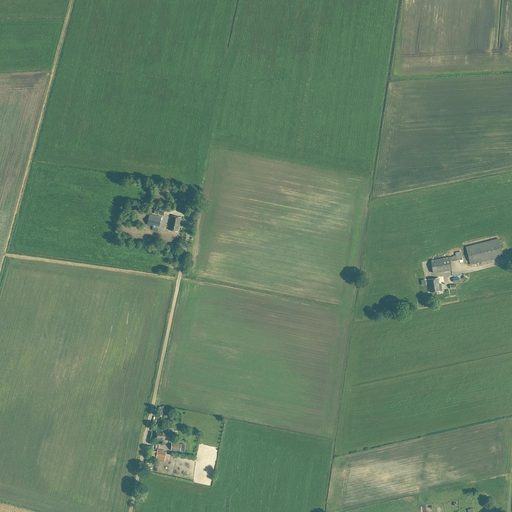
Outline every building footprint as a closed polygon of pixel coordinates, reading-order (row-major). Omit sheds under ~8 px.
[(138,217),(140,217),(139,221),(148,222),(147,225),(159,227),(161,217),(149,214),(149,216),(142,215),(143,213),(139,212),(138,217)] [(178,231),(181,217),(172,216),(169,230),(178,231)] [(471,264),(503,256),(498,239),(466,247),(471,264)] [(452,269),(450,257),(431,260),(433,273),(452,269)] [(430,292),(442,290),(441,284),(439,284),(438,278),(428,279),(430,292)] [(157,429),(156,440),(171,441),(172,431),(157,429)] [(165,461),(166,452),(163,452),(163,450),(158,449),(156,459),(165,461)]
